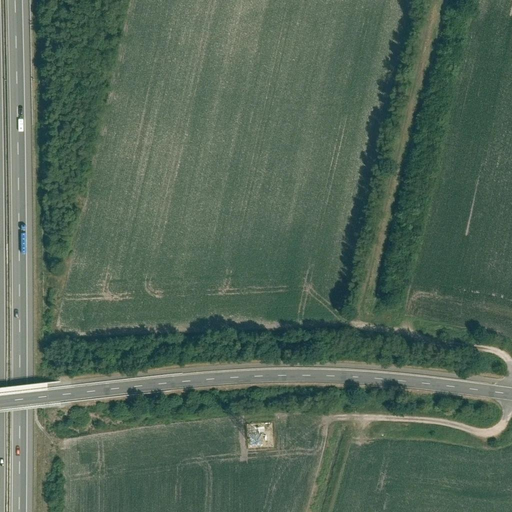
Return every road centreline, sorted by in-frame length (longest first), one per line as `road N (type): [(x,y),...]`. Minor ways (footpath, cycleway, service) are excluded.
road 1 (tertiary): [(0,402),(320,375),(511,395)]
road 2 (motorway): [(18,511),(14,0)]
road 3 (track): [(251,418),(377,415),(489,433),(504,423),(510,394)]
road 4 (track): [(332,322),(498,352),(511,363)]
